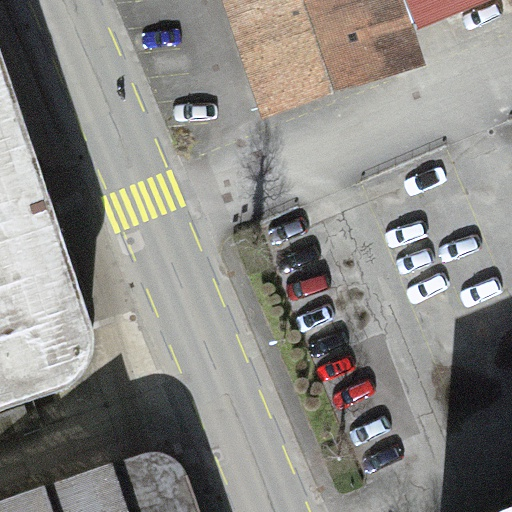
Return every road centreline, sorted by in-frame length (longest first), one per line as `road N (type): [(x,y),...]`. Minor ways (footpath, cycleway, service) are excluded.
road 1 (residential): [(511,71),(148,215)]
road 2 (primary): [(148,215),(274,511)]
road 3 (primary): [(62,0),(148,215)]
road 4 (unknown): [(201,334),(0,421)]
